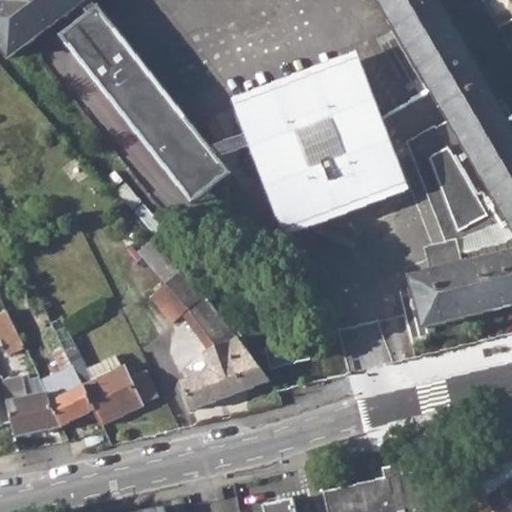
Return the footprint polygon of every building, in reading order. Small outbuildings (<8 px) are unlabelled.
[(0,0),(0,47),(10,60),(90,0),(377,0),(450,123),(406,145),(446,248),(430,251),(436,274),(413,279),(425,330),(511,307),(511,127),(438,0),(0,0)] [(63,38),(194,206),(231,177),(100,9),(63,38)] [(511,16),(495,26),(511,54),(511,16)] [(390,140),(361,62),(322,77),(339,123),(331,126),(343,158),(390,140)] [(303,137),(331,126),(339,123),(322,77),(239,108),(256,155),(303,137)] [(256,155),(286,234),(408,187),(405,179),(321,211),(307,172),(315,169),(303,137),(256,155)] [(390,140),(343,158),(315,169),(307,172),(321,211),(405,179),(390,140)] [(180,382),(190,410),(244,390),(266,380),(207,299),(182,271),(152,297),(172,323),(192,307),(222,347),(206,353),(209,371),(180,382)] [(30,312),(50,352),(62,346),(42,306),(30,312)] [(0,314),(0,334),(10,354),(24,347),(6,312),(0,314)] [(268,351),(273,368),(308,359),(304,342),(268,351)] [(47,393),(63,425),(94,409),(65,352),(62,346),(50,352),(59,370),(40,379),(47,393)] [(94,409),(101,424),(139,404),(155,395),(145,373),(127,381),(121,369),(92,383),(74,348),(65,352),(94,409)] [(21,376),(1,381),(12,422),(16,438),(63,426),(63,425),(47,393),(26,399),(22,381),(21,376)] [(38,376),(22,381),(26,399),(47,393),(40,379),(38,376)] [(0,425),(12,422),(1,381),(0,379),(0,425)] [(324,493),(328,511),(448,511),(438,500),(430,466),(428,459),(383,469),(385,479),(324,493)] [(298,511),(295,499),(264,506),(265,511),(298,511)]
